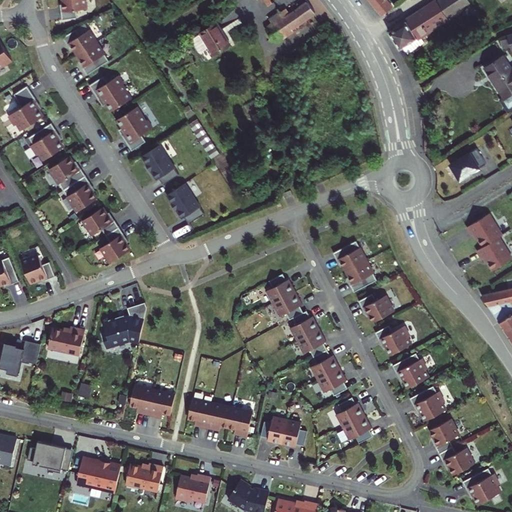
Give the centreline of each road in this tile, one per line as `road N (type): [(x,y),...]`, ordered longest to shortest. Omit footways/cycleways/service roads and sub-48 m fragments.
road 1 (residential): [(0,407),(384,495)]
road 2 (residential): [(384,495),(413,482),(415,456),(287,214)]
road 3 (unclassified): [(173,259),(51,69),(28,13)]
road 4 (residential): [(0,319),(173,259)]
road 5 (unclassified): [(426,258),(511,367)]
road 6 (residential): [(173,259),(287,214)]
